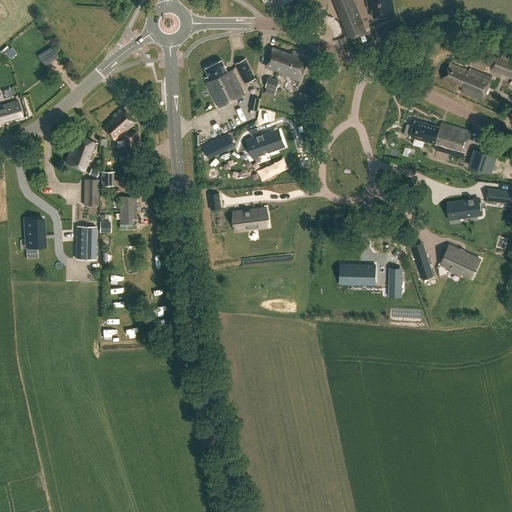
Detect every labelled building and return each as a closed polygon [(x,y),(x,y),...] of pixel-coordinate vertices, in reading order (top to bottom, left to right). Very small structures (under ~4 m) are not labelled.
[(393,18),(390,0),(332,0),(347,39),(364,33),(351,0),(366,0),(368,13),(371,12),(372,22),(393,18)] [(290,53),(273,46),(266,65),(278,69),(278,72),(299,80),(308,56),(291,49),(290,53)] [(511,64),(494,57),(490,69),(511,77),(511,64)] [(255,78),(246,59),(235,64),(244,84),(255,78)] [(228,72),(222,61),(206,69),(210,77),(207,82),(220,107),(245,94),(232,69),(228,72)] [(469,72),(450,64),(443,79),(463,88),(462,90),(483,100),(493,79),(471,69),(469,72)] [(277,79),(268,77),(264,94),(273,97),(277,79)] [(0,122),(23,116),(19,102),(0,107),(0,126),(0,124),(0,122)] [(126,112),(123,109),(112,118),(112,120),(103,127),(112,138),(125,128),(126,129),(134,122),(129,116),(127,119),(123,114),(126,112)] [(438,128),(415,120),(411,130),(408,128),(406,135),(434,144),(433,148),(461,157),(469,132),(440,122),(438,128)] [(274,131),(247,140),(253,157),(271,151),(269,145),(278,142),(274,131)] [(120,146),(121,155),(139,153),(137,132),(123,133),(123,138),(125,138),(125,146),(120,146)] [(97,143),(75,134),(67,151),(71,152),(66,163),(83,170),(87,159),(90,160),(97,143)] [(230,135),(203,148),(208,159),(235,146),(230,135)] [(498,156),(474,149),(469,167),(492,174),(498,156)] [(136,157),(120,157),(120,176),(135,177),(136,157)] [(98,171),(91,168),(88,175),(96,177),(98,171)] [(113,171),(100,171),(100,185),(113,185),(113,171)] [(76,197),(75,258),(97,259),(98,178),(87,178),(87,197),(76,197)] [(488,188),(486,201),(511,203),(511,191),(488,188)] [(136,223),(136,197),(119,197),(119,224),(136,223)] [(478,199),(455,202),(457,218),(481,215),(478,199)] [(266,208),(234,212),(237,230),(268,226),(266,208)] [(42,216),(24,218),(26,246),(44,244),(42,216)] [(422,243),(411,246),(423,282),(433,279),(422,243)] [(450,245),(441,264),(472,278),(481,259),(450,245)] [(259,256),(257,250),(250,252),(252,258),(259,256)] [(345,266),(345,281),(375,282),(375,267),(375,264),(367,264),(367,265),(364,265),(364,264),(346,263),(346,266),(345,266)] [(254,267),(243,268),(245,279),(249,279),(248,271),(255,270),(254,267)] [(390,268),(389,297),(401,297),(402,268),(390,268)]
